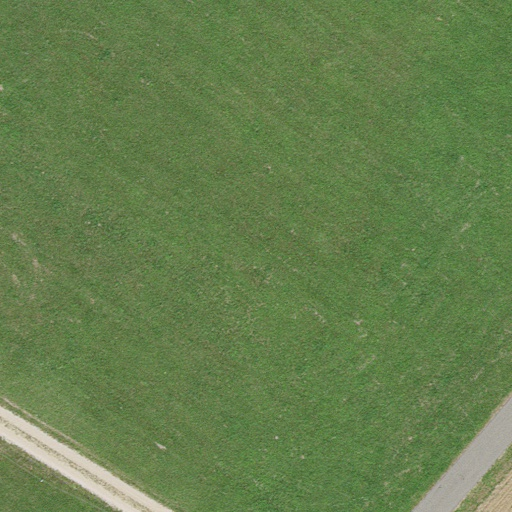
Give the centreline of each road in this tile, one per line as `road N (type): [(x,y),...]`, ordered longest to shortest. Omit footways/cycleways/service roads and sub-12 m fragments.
road 1 (track): [(135,511),(0,428)]
road 2 (unclassified): [(511,411),(425,511)]
